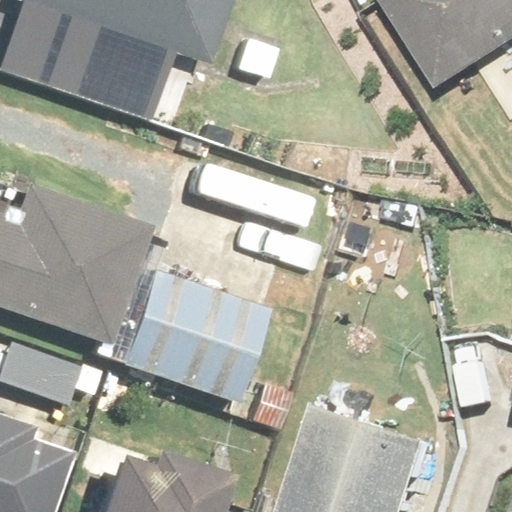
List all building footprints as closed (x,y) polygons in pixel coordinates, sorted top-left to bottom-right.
[(14,0),(0,39),(0,70),(145,122),(170,51),(214,67),(237,0),(14,0)] [(511,0),(391,0),(454,94),(511,55),(511,0)] [(14,230),(0,224),(0,309),(96,344),(91,357),(229,407),(263,313),(138,268),(150,235),(28,191),(14,230)] [(303,258),(200,225),(190,256),(293,289),(303,258)] [(76,364),(9,341),(0,366),(0,387),(61,409),(76,364)] [(412,511),(435,445),(326,408),(291,511),(412,511)] [(0,511),(49,511),(68,454),(24,441),(29,426),(0,417),(0,511)] [(151,468),(118,458),(100,511),(215,511),(209,510),(220,475),(155,454),(151,468)]
